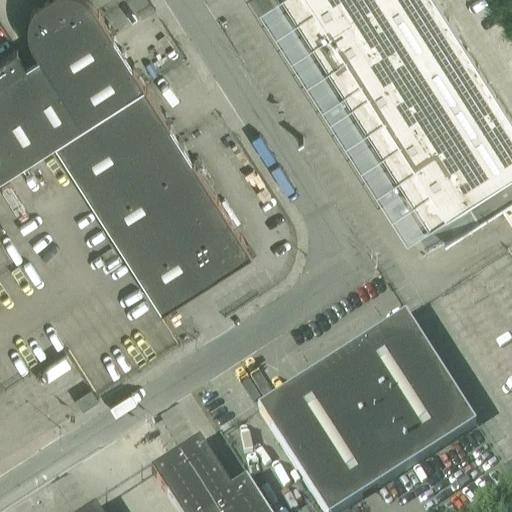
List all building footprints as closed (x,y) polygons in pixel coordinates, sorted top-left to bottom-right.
[(44,0),(38,4),(37,3),(35,6),(34,8),(32,11),(31,14),(30,18),(29,21),(29,24),(29,28),(29,31),(30,34),(30,37),(31,41),(33,44),(34,46),(40,56),(27,64),(18,50),(18,49),(18,48),(0,59),(0,177),(56,142),(162,307),(162,309),(253,251),(248,244),(194,160),(99,11),(98,8),(96,6),(94,3),(92,1),(90,0),(44,0)] [(511,112),(440,0),(290,0),(431,220),(464,199),(479,222),(503,207),(511,220),(511,112)] [(365,345),(306,383),(307,383),(276,403),(275,400),(257,412),(320,511),(343,511),(474,428),(404,318),(379,334),(381,336),(365,346),(365,345)] [(99,400),(92,389),(76,399),(84,410),(99,400)] [(229,492),(198,444),(150,475),(173,511),(263,511),(245,482),(229,492)]
